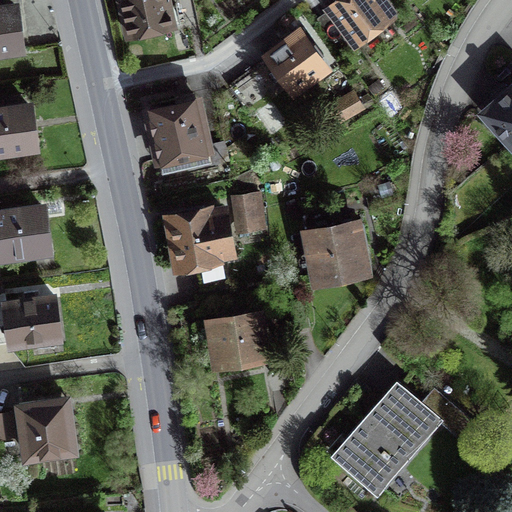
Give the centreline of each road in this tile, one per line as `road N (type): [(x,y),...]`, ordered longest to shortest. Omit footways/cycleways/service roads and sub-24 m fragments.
road 1 (residential): [(242,511),(399,286),(422,241),(447,113),(482,29),(505,0)]
road 2 (secondary): [(156,357),(81,0)]
road 3 (residential): [(0,378),(156,357)]
road 4 (secondary): [(175,511),(156,357)]
